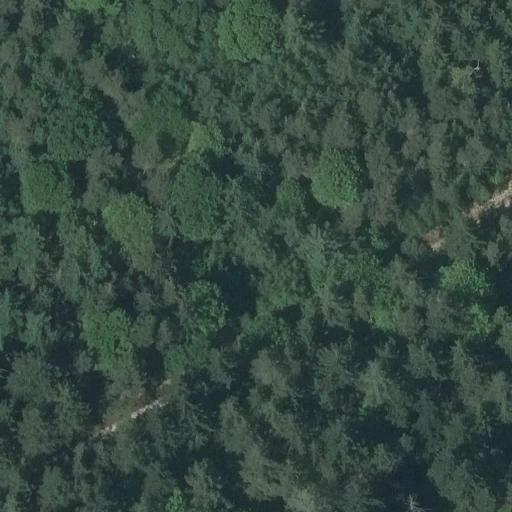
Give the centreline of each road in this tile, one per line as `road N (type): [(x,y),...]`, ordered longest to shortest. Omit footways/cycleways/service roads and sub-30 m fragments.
road 1 (unknown): [(26,511),(511,211)]
road 2 (track): [(205,268),(130,95),(96,47),(13,0)]
road 3 (unknown): [(308,337),(172,249),(79,225),(25,226)]
